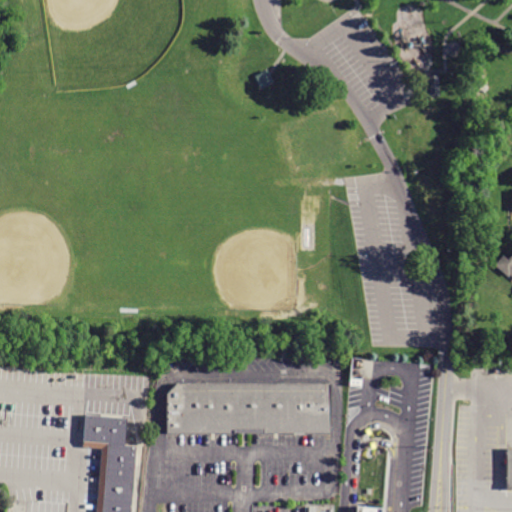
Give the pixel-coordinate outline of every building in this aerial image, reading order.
[(269,73),(273,83),(261,88),(255,76),(268,71),(269,73)] [(439,74),(440,96),(430,96),(429,75),(439,74)] [(511,255),(511,278),(509,276),(508,277),(494,266),(503,256),(508,260),(511,255)] [(176,385),(167,394),(166,434),(332,435),(331,385),(176,385)] [(84,413),(82,441),(101,443),(95,511),(131,511),(137,447),(127,447),(127,418),(84,413)]
